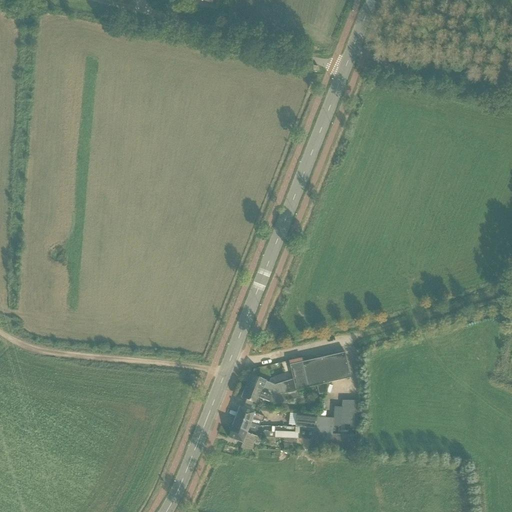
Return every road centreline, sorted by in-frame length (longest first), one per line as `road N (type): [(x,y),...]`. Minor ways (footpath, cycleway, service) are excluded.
road 1 (tertiary): [(166,511),(372,0)]
road 2 (track): [(0,331),(77,357),(211,370)]
